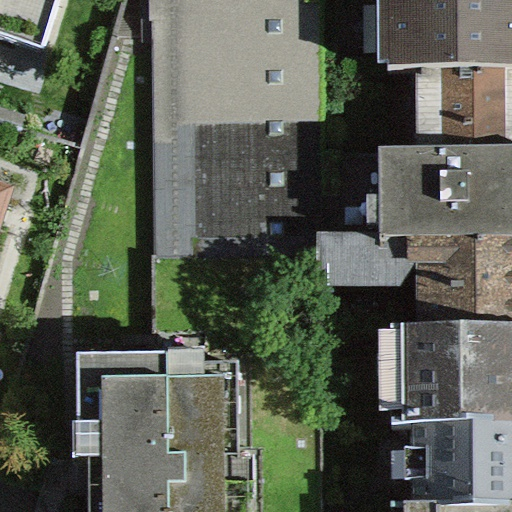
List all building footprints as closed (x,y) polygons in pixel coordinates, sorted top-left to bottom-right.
[(0,0),(0,37),(44,51),(59,0),(0,0)] [(321,511),(322,511),(320,283),(319,239),(318,157),(317,0),(124,0),(0,437),(0,476),(41,488),(34,511),(321,511)] [(511,0),(387,0),(388,72),(419,71),(511,70),(511,0)] [(511,70),(419,71),(420,156),(511,155),(511,70)] [(421,239),(511,239),(511,155),(420,156),(318,157),(319,239),(421,239)] [(410,264),(421,264),(421,239),(319,239),(320,283),(397,284),(410,264)] [(421,333),(511,332),(511,239),(421,239),(421,264),(421,333)] [(391,427),(430,426),(511,425),(511,332),(421,333),(390,333),(391,427)] [(431,510),(511,509),(511,425),(430,426),(431,510)]
